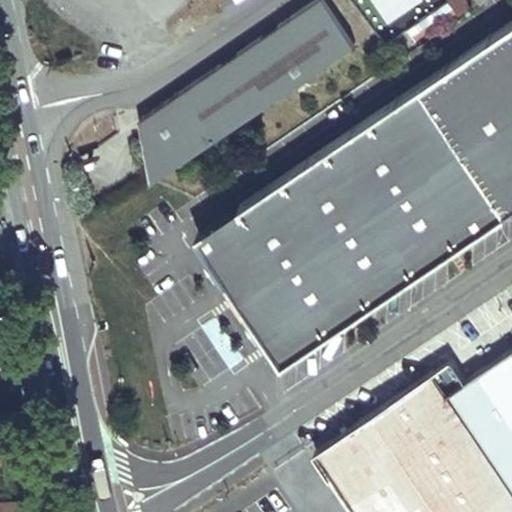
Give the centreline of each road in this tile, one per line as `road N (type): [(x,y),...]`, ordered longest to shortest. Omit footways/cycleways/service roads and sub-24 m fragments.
road 1 (residential): [(231,452),(511,270)]
road 2 (residential): [(273,0),(189,55),(119,88),(13,114)]
road 3 (primary): [(13,114),(68,362)]
road 4 (primary): [(68,362),(89,511)]
road 5 (residential): [(231,452),(151,474),(97,458)]
